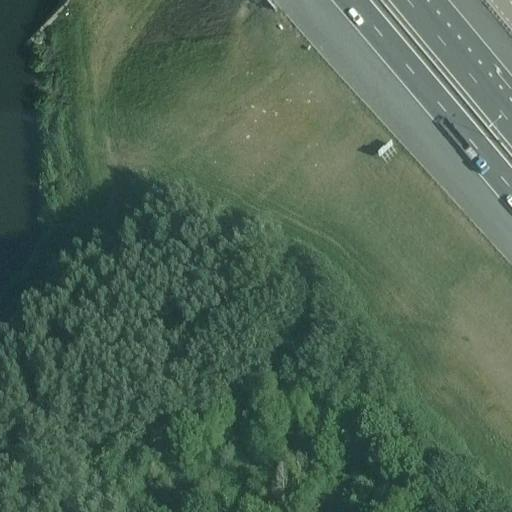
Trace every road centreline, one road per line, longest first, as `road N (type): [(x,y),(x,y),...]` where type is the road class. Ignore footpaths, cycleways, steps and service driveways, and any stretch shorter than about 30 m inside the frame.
road 1 (motorway): [(347,0),(511,193)]
road 2 (motorway): [(511,128),(404,0)]
